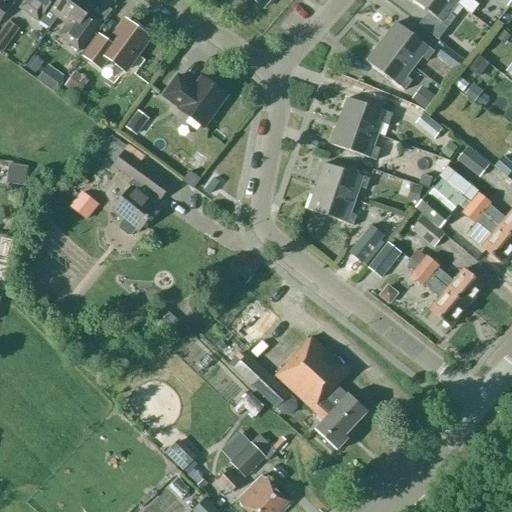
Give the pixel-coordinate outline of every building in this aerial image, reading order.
[(0,0),(0,20),(9,9),(2,4),(4,0),(0,0)] [(38,22),(49,29),(57,18),(57,17),(69,0),(25,0),(20,9),(38,22)] [(69,0),(57,17),(57,18),(66,24),(58,37),(78,52),(102,20),(90,11),(97,1),(95,0),(69,0)] [(451,0),(411,0),(414,2),(413,2),(428,13),(418,25),(438,40),(447,28),(455,18),(449,13),(457,4),(451,0)] [(109,44),(99,36),(84,57),(100,68),(107,58),(124,71),(148,38),(125,21),(109,44)] [(413,67),(421,57),(427,62),(434,52),(396,23),(381,42),(413,67)] [(14,33),(3,25),(0,29),(0,51),(0,52),(14,33)] [(412,81),(406,77),(413,67),(381,42),(366,62),(404,91),(412,81)] [(436,56),(456,70),(463,60),(443,46),(436,56)] [(48,65),(47,66),(37,80),(51,91),(63,75),(48,65)] [(63,85),(77,95),(87,81),(73,71),(63,85)] [(180,108),(179,110),(203,128),(226,96),(202,78),(193,91),(188,87),(190,85),(177,76),(163,96),(180,108)] [(474,101),(481,92),(474,87),(467,95),(474,101)] [(415,102),(424,110),(434,96),(425,89),(415,102)] [(392,114),(347,99),(338,122),(377,135),(381,124),(388,126),(392,114)] [(124,127),(136,135),(148,119),(136,111),(124,127)] [(413,124),(433,139),(441,129),(421,113),(413,124)] [(377,135),(338,122),(330,145),(375,161),(380,149),(373,147),(377,135)] [(115,164),(113,166),(131,180),(127,185),(130,188),(111,212),(123,221),(119,226),(119,229),(127,236),(131,236),(135,231),(137,232),(157,207),(154,204),(159,198),(160,199),(170,186),(108,140),(102,148),(109,153),(106,157),(115,164)] [(488,165),(467,147),(457,159),(478,177),(488,165)] [(511,163),(502,156),(494,167),(506,177),(511,170),(511,163)] [(354,200),(358,189),(364,189),(365,190),(369,179),(361,176),(361,177),(324,164),(316,187),(354,200)] [(413,179),(425,183),(429,170),(417,166),(413,179)] [(5,191),(24,190),(23,169),(4,170),(5,191)] [(193,189),(201,179),(189,171),(182,180),(193,189)] [(502,265),(511,253),(511,238),(470,204),(470,203),(441,179),(427,196),(426,195),(415,208),(439,229),(450,216),(449,214),(457,205),(464,210),(462,213),(475,223),(476,222),(491,235),(481,248),(502,265)] [(350,212),(354,200),(316,187),(307,210),(345,223),(345,224),(353,226),(356,216),(355,216),(350,212)] [(470,204),(511,238),(511,210),(505,219),(489,206),(490,205),(478,194),(470,203),(470,204)] [(74,223),(86,217),(76,197),(64,203),(74,223)] [(422,217),(412,230),(433,248),(444,235),(422,217)] [(370,224),(348,253),(362,264),(384,235),(370,224)] [(460,237),(473,248),(483,237),(471,226),(460,237)] [(366,268),(380,278),(400,253),(386,242),(366,268)] [(438,268),(425,258),(418,267),(467,307),(484,287),(463,269),(453,282),(437,269),(438,268)] [(418,267),(410,276),(422,286),(423,285),(439,298),(429,311),(450,328),(467,307),(418,267)] [(379,289),(372,300),(383,307),(390,296),(379,289)] [(252,296),(222,328),(247,350),(274,322),(277,318),(259,302),(252,296)] [(170,312),(159,323),(166,330),(177,318),(170,312)] [(222,349),(209,336),(203,341),(212,349),(232,369),(275,410),(289,395),(230,341),(222,349)] [(349,431),(367,412),(348,395),(347,395),(337,386),(349,373),(311,337),(275,376),(323,421),(330,414),(348,430),(349,431)] [(243,407),(252,417),(261,408),(246,394),(233,408),(238,413),(243,407)] [(336,451),(347,439),(343,435),(348,430),(330,414),(323,421),(314,431),(336,451)] [(237,482),(242,477),(244,479),(265,458),(250,444),(229,464),(232,466),(217,481),(229,493),(238,483),(237,482)] [(262,475),(236,502),(246,511),(278,511),(289,502),(262,475)] [(167,483),(159,493),(174,506),(183,496),(167,483)] [(216,511),(203,500),(191,511),(216,511)]
